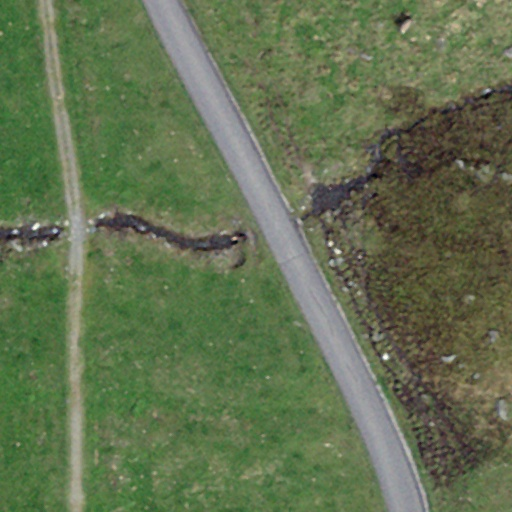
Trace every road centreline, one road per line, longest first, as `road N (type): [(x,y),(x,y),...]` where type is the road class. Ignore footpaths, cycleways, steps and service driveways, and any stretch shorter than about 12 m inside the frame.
road 1 (tertiary): [(164,0),(400,455),(411,511)]
road 2 (track): [(58,0),(85,228),(91,511)]
